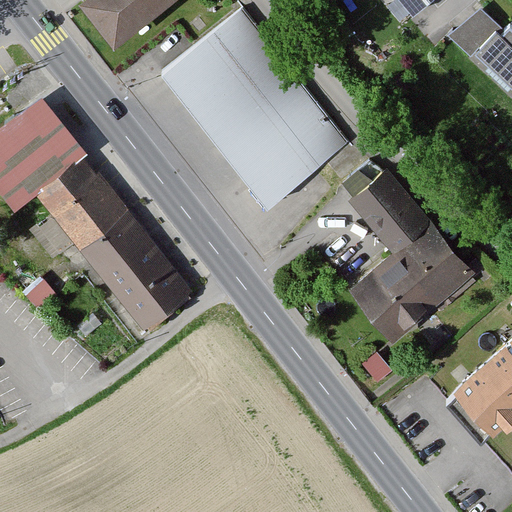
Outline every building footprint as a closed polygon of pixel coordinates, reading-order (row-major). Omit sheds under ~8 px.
[(178,0),(92,0),(91,1),(126,43),(178,0)] [(386,0),(396,13),(413,0),(386,0)] [(158,70),(267,205),(347,142),(238,6),(158,70)] [(484,52),(511,76),(511,35),(511,37),(503,31),(484,52)] [(87,152),(46,98),(0,133),(0,185),(16,206),(87,152)] [(193,290),(88,159),(43,194),(148,326),(193,290)] [(355,288),(404,343),(484,272),(392,167),(352,203),(396,253),(355,288)] [(51,247),(68,234),(49,210),(32,223),(51,247)] [(511,419),(511,330),(452,391),(497,435),(511,419)]
